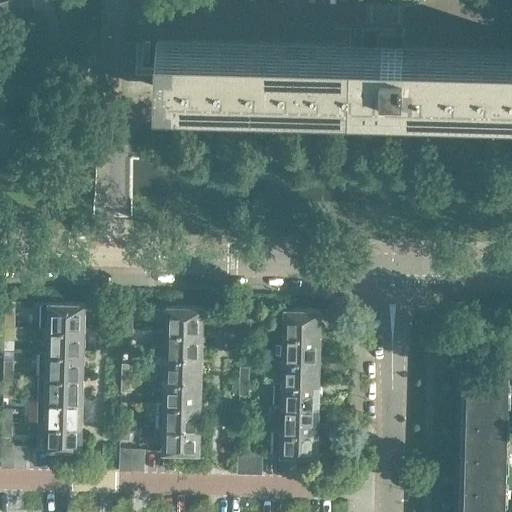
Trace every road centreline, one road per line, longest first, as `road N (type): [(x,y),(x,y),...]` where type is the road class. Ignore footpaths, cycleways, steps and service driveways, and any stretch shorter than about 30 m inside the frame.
road 1 (residential): [(115,257),(122,111),(511,118)]
road 2 (residential): [(0,479),(391,491)]
road 3 (unclassified): [(392,265),(115,257)]
road 4 (residential): [(437,15),(177,12),(178,0)]
road 5 (unclassified): [(391,491),(392,265)]
road 6 (unclassified): [(511,269),(392,265)]
